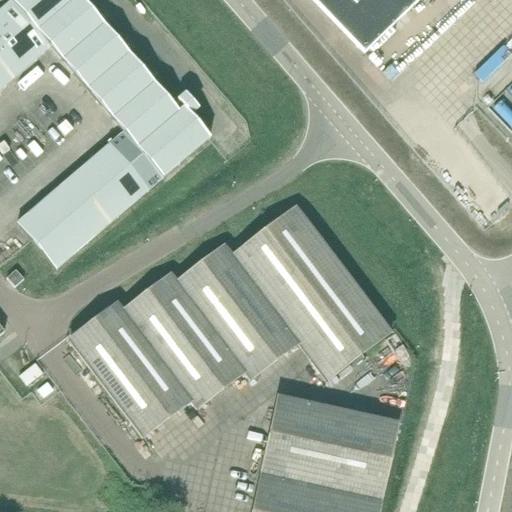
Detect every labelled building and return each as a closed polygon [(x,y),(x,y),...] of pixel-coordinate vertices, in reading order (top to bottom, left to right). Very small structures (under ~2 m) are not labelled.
[(15,0),(10,5),(30,28),(49,50),(123,136),(161,181),(209,141),(189,118),(197,112),(184,97),(177,103),(89,1),(91,0),(15,0)] [(309,0),(363,56),(421,0),(309,0)] [(0,13),(0,53),(30,28),(10,5),(0,13)] [(0,54),(18,76),(49,50),(30,28),(0,53),(0,54)] [(0,54),(0,91),(18,76),(0,54)] [(389,63),(381,70),(395,86),(403,79),(389,63)] [(161,181),(123,136),(92,162),(130,207),(161,181)] [(41,137),(33,147),(47,160),(56,150),(41,137)] [(86,246),(130,207),(92,162),(47,200),(86,246)] [(47,200),(16,227),(55,272),(86,246),(47,200)] [(325,384),(390,335),(296,211),(232,259),(231,260),(297,347),(299,346),(310,361),(308,362),(325,384)] [(231,260),(232,259),(224,249),(177,285),(176,286),(244,375),(243,376),(249,383),(297,347),(231,260)] [(176,286),(177,285),(171,278),(123,314),(122,315),(190,404),(195,412),(243,376),(244,375),(176,286)] [(122,315),(123,314),(117,307),(68,344),(142,441),(190,404),(122,315)] [(379,504),(396,425),(277,399),(260,478),(379,504)] [(377,511),(379,504),(260,478),(252,511),(377,511)]
